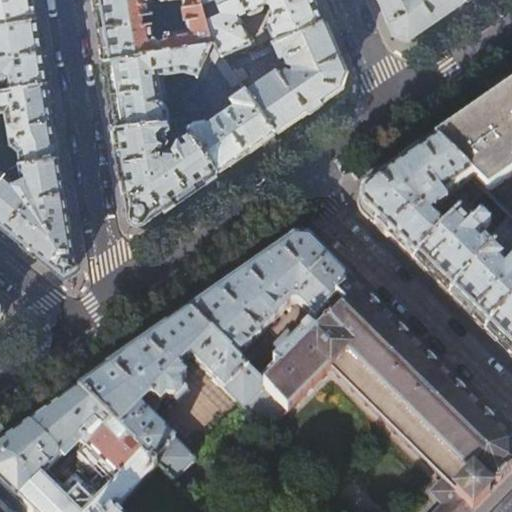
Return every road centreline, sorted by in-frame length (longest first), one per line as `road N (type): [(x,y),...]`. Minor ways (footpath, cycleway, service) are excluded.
road 1 (residential): [(511,403),(289,182)]
road 2 (residential): [(63,0),(112,304)]
road 3 (residential): [(289,182),(112,304)]
road 4 (residential): [(511,29),(393,111)]
road 5 (residential): [(393,111),(289,182)]
road 6 (residential): [(393,111),(346,0)]
